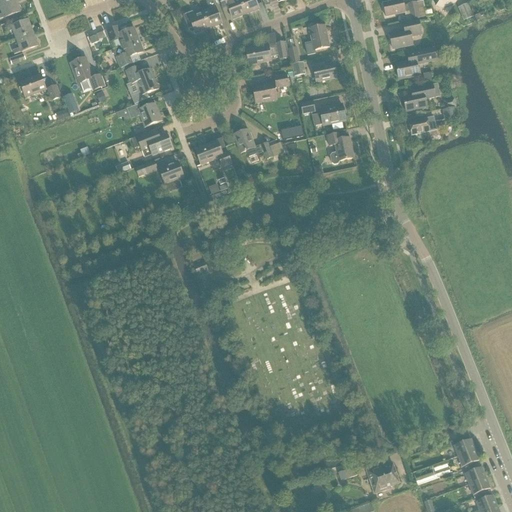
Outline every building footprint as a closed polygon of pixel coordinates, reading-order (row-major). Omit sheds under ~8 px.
[(12,0),(0,4),(0,10),(2,15),(0,15),(0,19),(3,18),(3,19),(21,12),(16,0),(12,0)] [(215,8),(211,0),(209,0),(206,1),(209,10),(202,13),(209,30),(222,25),(215,8)] [(239,0),(234,0),(232,1),(231,0),(224,0),(226,3),(233,20),(246,15),(239,0)] [(239,0),(246,15),(259,10),(254,0),(239,0)] [(420,18),(416,3),(407,5),(408,5),(404,6),(402,0),(383,4),(385,17),(409,12),(411,20),(420,18)] [(473,17),(468,4),(457,8),(463,21),(473,17)] [(192,12),(188,14),(183,16),(188,29),(193,27),(196,35),(209,30),(202,13),(194,16),(192,12)] [(6,33),(12,31),(16,40),(33,33),(28,20),(11,27),(5,29),(6,33)] [(389,35),(392,50),(412,45),(411,37),(421,35),(418,20),(403,23),(405,32),(389,35)] [(306,47),(307,53),(311,55),(320,53),(319,50),(329,48),(325,26),(309,30),(312,43),(307,44),(306,47)] [(119,39),(122,47),(138,41),(134,29),(120,34),(118,27),(106,32),(111,42),(119,39)] [(16,40),(19,49),(13,51),(14,55),(20,53),(38,46),(33,33),(16,40)] [(138,41),(122,47),(116,49),(113,50),(113,51),(114,50),(114,51),(113,54),(117,56),(118,58),(117,58),(121,69),(132,65),(129,58),(143,53),(138,41)] [(268,46),(245,50),(249,66),(271,62),(270,58),(279,56),(279,60),(287,59),(284,43),(268,46)] [(291,65),(292,65),(300,63),(297,48),(288,50),(291,65)] [(399,80),(418,76),(416,64),(422,63),(422,61),(435,59),(433,49),(407,55),(409,63),(396,65),(399,80)] [(12,65),(26,60),(24,54),(10,59),(12,65)] [(92,79),(89,69),(85,59),(71,64),(78,84),(89,80),(93,91),(104,87),(100,76),(92,79)] [(300,63),(292,65),(293,72),(294,77),(305,75),(304,70),(302,63),(300,63)] [(313,67),(316,83),(336,79),(333,64),(320,67),(320,65),(313,67)] [(131,96),(135,106),(150,100),(150,99),(149,100),(147,94),(156,91),(151,77),(152,77),(150,70),(140,74),(138,68),(126,72),(131,85),(137,83),(140,92),(131,96)] [(25,98),(45,90),(40,76),(20,83),(25,98)] [(276,89),(288,86),(286,76),(274,78),(276,85),(274,85),(273,85),(253,88),(256,103),(276,100),(274,89),(276,89)] [(418,95),(403,98),(406,113),(427,109),(425,100),(435,98),(440,97),(437,85),(433,86),(417,89),(418,95)] [(52,102),(60,98),(56,86),(47,89),(52,102)] [(103,92),(96,95),(100,104),(107,100),(103,92)] [(72,94),(64,98),(70,115),(79,111),(72,94)] [(302,115),(315,113),(314,102),(300,104),(302,115)] [(161,122),(154,104),(140,110),(139,105),(127,110),(131,120),(141,116),(145,128),(161,122)] [(323,127),(345,122),(342,105),(319,110),(320,115),(312,116),(314,127),(323,125),(323,127)] [(443,120),(455,118),(453,108),(441,111),(443,120)] [(59,121),(69,117),(67,110),(57,113),(59,121)] [(436,130),(435,123),(434,118),(427,120),(409,124),(411,136),(418,134),(419,138),(421,140),(425,139),(427,136),(426,132),(436,130)] [(302,128),(281,132),(284,142),(304,138),(302,128)] [(255,148),(248,130),(234,136),(241,154),(246,152),(249,158),(263,152),(266,161),(273,158),(267,144),(261,146),(255,148)] [(150,132),(136,137),(141,148),(145,158),(152,155),(153,157),(172,149),(166,134),(153,139),(150,132)] [(339,162),(353,159),(349,139),(341,140),(339,135),(327,137),(329,147),(335,146),(337,153),(330,155),(328,157),(330,164),(332,166),(337,164),(339,162)] [(222,155),(217,142),(195,151),(201,166),(219,159),(223,168),(232,165),(227,153),(222,155)] [(287,146),(289,157),(297,155),(295,145),(287,146)] [(81,154),(77,155),(79,160),(90,155),(88,149),(81,152),(81,154)] [(119,174),(132,169),(129,162),(117,167),(119,174)] [(157,171),(154,162),(135,169),(139,178),(157,171)] [(177,163),(159,169),(165,185),(164,185),(168,194),(182,189),(182,188),(179,180),(183,178),(177,163)] [(226,192),(209,198),(210,201),(227,195),(226,192)] [(208,271),(204,263),(194,268),(198,276),(208,271)] [(454,447),(458,457),(475,450),(471,440),(454,447)] [(479,461),(475,450),(458,457),(462,468),(479,461)] [(391,487),(400,484),(393,464),(384,467),(383,465),(366,471),(374,495),(391,489),(391,487)] [(341,481),(346,480),(357,476),(355,468),(338,473),(341,481)] [(465,475),(469,485),(484,479),(486,478),(482,468),(465,475)] [(486,478),(484,479),(469,485),(473,496),(490,489),(486,478)] [(476,503),(479,511),(482,511),(497,506),(493,496),(476,503)] [(434,511),(431,499),(424,502),(426,511),(434,511)]
